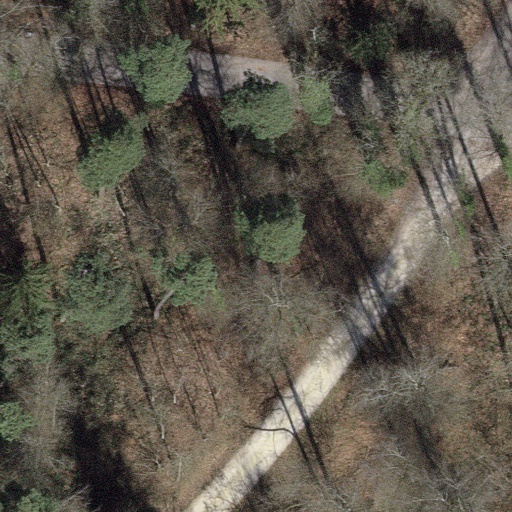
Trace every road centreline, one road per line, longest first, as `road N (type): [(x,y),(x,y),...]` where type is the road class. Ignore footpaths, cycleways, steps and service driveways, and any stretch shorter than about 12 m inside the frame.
road 1 (unclassified): [(478,126),(153,66),(0,51)]
road 2 (unclassified): [(209,511),(364,318),(478,126)]
